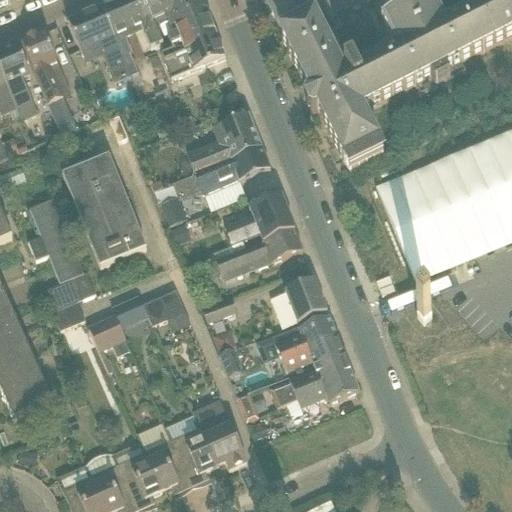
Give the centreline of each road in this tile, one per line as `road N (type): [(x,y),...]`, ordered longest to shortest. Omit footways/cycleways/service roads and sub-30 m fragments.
road 1 (residential): [(407,447),(227,0)]
road 2 (residential): [(407,447),(260,511)]
